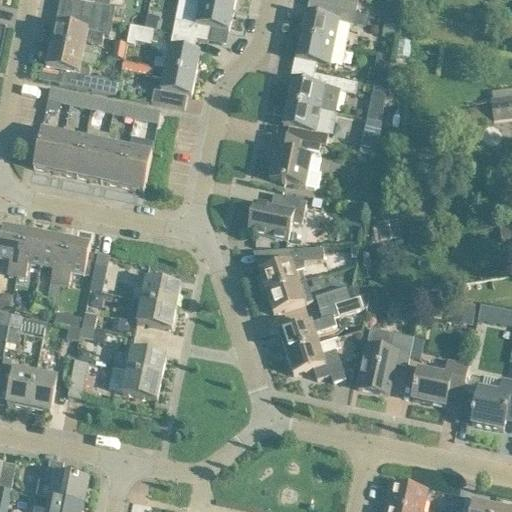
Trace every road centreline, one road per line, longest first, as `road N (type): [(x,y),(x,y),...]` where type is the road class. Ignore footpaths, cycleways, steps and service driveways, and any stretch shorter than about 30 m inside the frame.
road 1 (residential): [(201,239),(217,110),(268,22),(271,0)]
road 2 (residential): [(201,239),(20,200),(0,179)]
road 3 (residential): [(267,423),(201,239)]
road 4 (residential): [(123,462),(188,475),(213,466),(267,423)]
road 5 (residential): [(33,0),(0,145)]
road 6 (residential): [(511,478),(371,450)]
road 7 (residential): [(0,438),(123,462)]
